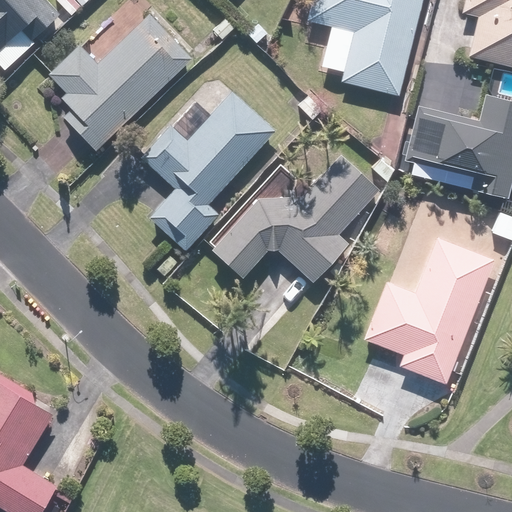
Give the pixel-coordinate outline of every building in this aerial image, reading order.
[(0,0),(0,62),(11,74),(85,5),(80,0),(54,0),(53,2),(51,0),(0,0)] [(400,97),(422,0),(311,0),(307,20),(353,30),(340,84),(400,97)] [(511,65),(511,0),(467,0),(465,12),(479,15),(471,57),(511,65)] [(193,56),(149,12),(97,63),(80,45),(52,72),(70,90),(63,96),(76,109),(67,118),(98,149),(193,56)] [(276,129),(233,91),(211,115),(192,97),(141,155),(175,185),(147,216),(187,252),(222,213),(211,203),(276,129)] [(508,196),(511,180),(511,100),(486,94),(481,119),(417,104),(405,160),(471,175),(468,187),(508,196)] [(343,152),(305,194),(261,195),(215,244),(246,274),(275,243),(314,280),(348,244),(337,234),(381,187),(343,152)] [(511,214),(499,210),(491,232),(511,239),(511,214)] [(398,365),(446,384),(496,257),(437,234),(414,291),(387,280),(364,338),(403,353),(398,365)] [(0,504),(12,511),(40,511),(58,484),(24,463),(57,411),(36,398),(38,394),(0,370),(0,504)]
